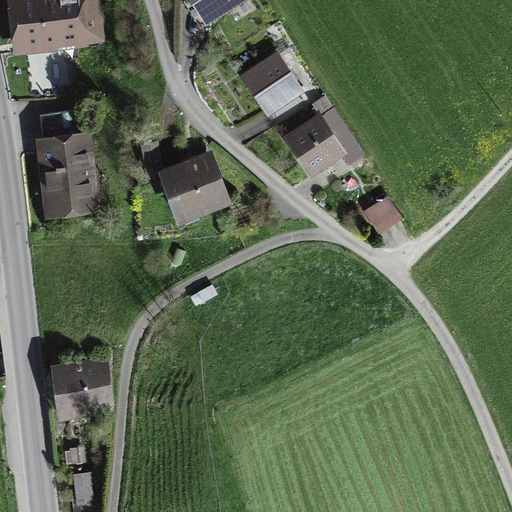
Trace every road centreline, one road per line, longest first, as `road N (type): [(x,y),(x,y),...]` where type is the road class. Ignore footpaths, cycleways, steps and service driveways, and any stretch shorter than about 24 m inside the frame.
road 1 (unclassified): [(343,238),(270,247),(153,314),(128,360),(117,511)]
road 2 (unclassified): [(343,238),(198,113),(165,49),(152,0)]
road 3 (unclassified): [(511,488),(439,332),(396,275),(343,238)]
road 4 (tertiary): [(44,511),(14,253)]
road 5 (track): [(511,157),(453,222),(407,257),(379,263)]
